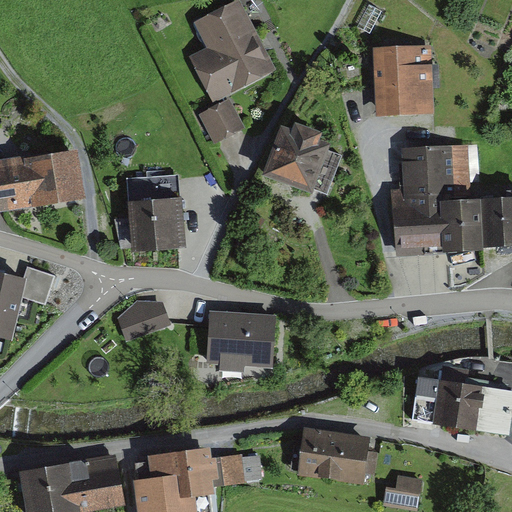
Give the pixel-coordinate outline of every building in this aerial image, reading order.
[(213,53),(196,62),(217,102),(277,71),(264,46),(241,2),(198,25),(213,53)] [(387,11),(374,4),(362,27),(375,34),(387,11)] [(434,50),(374,52),(376,119),(436,116),(434,50)] [(203,118),(218,146),(247,130),(232,102),(203,118)] [(277,131),(260,178),(310,196),(312,191),(329,197),(344,155),(314,144),(316,137),(289,127),(286,135),(277,131)] [(130,208),(181,203),(175,135),(123,140),(130,208)] [(407,152),(409,190),(405,191),(406,204),(411,208),(445,206),(444,197),(451,197),(475,195),(471,148),(407,152)] [(85,200),(76,149),(26,158),(33,205),(34,209),(85,200)] [(0,210),(33,205),(26,158),(0,162),(0,210)] [(397,192),(401,255),(481,251),(478,204),(452,206),(451,197),(444,197),(445,206),(411,208),(406,204),(405,191),(397,192)] [(508,202),(478,204),(481,251),(511,248),(511,194),(507,195),(508,202)] [(129,254),(185,249),(181,203),(130,208),(130,218),(119,220),(129,254)] [(33,269),(23,297),(49,306),(59,278),(33,269)] [(0,342),(4,343),(10,274),(0,273),(0,342)] [(119,312),(129,340),(174,324),(164,296),(119,312)] [(278,320),(212,314),(208,366),(274,372),(278,320)] [(443,385),(420,382),(415,423),(511,435),(511,393),(490,391),(491,383),(472,380),(473,370),(454,368),(445,371),(443,385)] [(304,431),(297,476),(316,479),(319,455),(329,457),(332,436),(304,431)] [(362,440),(332,436),(329,457),(319,455),(316,479),(363,485),(367,458),(360,457),(362,440)] [(134,483),(137,511),(214,511),(211,476),(216,476),(214,462),(210,463),(209,455),(137,463),(140,483),(134,483)] [(263,458),(246,460),(249,480),(266,478),(263,458)] [(119,462),(21,481),(27,511),(102,511),(128,507),(119,462)] [(425,480),(402,477),(400,491),(389,490),(388,503),(421,507),(425,480)]
